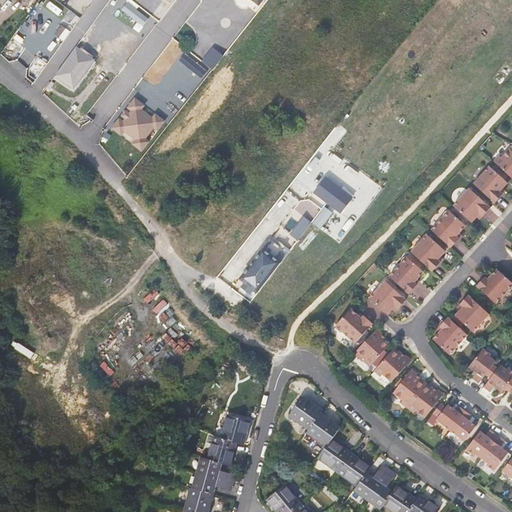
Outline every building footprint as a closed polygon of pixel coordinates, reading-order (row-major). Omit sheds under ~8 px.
[(258,10),(265,0),(253,0),(255,1),(252,5),(258,10)] [(145,24),(150,16),(127,2),(122,10),(145,24)] [(116,28),(125,16),(113,8),(105,19),(116,28)] [(90,43),(82,56),(94,63),(102,50),(90,43)] [(203,60),(213,69),(225,55),(214,46),(203,60)] [(87,79),(100,88),(109,75),(97,66),(87,79)] [(113,128),(144,148),(153,134),(150,132),(158,119),(135,104),(124,122),(120,119),(113,128)] [(494,162),(511,178),(511,151),(509,149),(502,158),(499,156),(494,162)] [(489,167),(473,184),(495,203),(503,194),(500,191),(507,183),(489,167)] [(341,216),(353,201),(325,179),(313,194),(341,216)] [(469,189),(453,206),(471,223),(479,215),(481,217),(490,208),(469,189)] [(431,230),(450,247),(458,239),(455,236),(464,225),(448,211),(444,211),(442,214),(442,217),(431,230)] [(299,240),(312,221),(305,216),(292,235),(299,240)] [(411,252),(432,271),(440,262),(437,259),(445,251),(426,234),(411,252)] [(259,296),(281,266),(263,253),(240,282),(245,286),(254,292),(259,296)] [(401,263),(389,276),(408,293),(416,284),(413,282),(423,271),(407,256),(403,257),(400,260),(401,263)] [(475,287),(495,304),(507,291),(510,291),(511,288),(511,283),(496,270),(486,280),(484,278),(475,287)] [(384,281),(369,298),(387,315),(394,306),(397,309),(406,300),(384,281)] [(254,292),(245,286),(242,290),(251,296),(254,292)] [(462,307),(454,315),(472,332),(489,314),(467,294),(459,304),(462,307)] [(350,308),(335,325),(336,326),(335,328),(338,331),(341,331),(355,342),(373,323),(363,315),(361,318),(350,308)] [(442,329),(432,340),(449,355),(452,355),(456,351),(455,348),(467,335),(447,317),(439,326),(442,329)] [(371,334),(353,355),(361,363),(359,365),(365,371),(384,350),(374,342),(377,339),(371,334)] [(482,349),(469,367),(476,373),(471,379),(478,384),(485,374),(492,364),(495,361),(489,357),(491,355),(482,349)] [(392,350),(373,371),(379,377),(378,378),(385,385),(389,381),(391,382),(410,362),(404,356),(402,359),(392,350)] [(492,364),(485,374),(490,378),(497,368),(492,364)] [(490,378),(483,388),(489,392),(493,387),(501,393),(504,389),(511,379),(511,378),(511,371),(507,368),(506,370),(500,365),(497,368),(490,378)] [(410,370),(393,393),(402,400),(399,403),(406,408),(423,386),(414,378),(416,375),(410,370)] [(423,386),(406,408),(413,413),(415,410),(425,417),(441,395),(435,390),(433,393),(423,386)] [(311,425),(321,411),(324,407),(305,393),(292,411),(311,425)] [(447,405),(436,420),(450,431),(465,411),(458,406),(455,410),(447,405)] [(229,411),(224,434),(238,438),(245,439),(251,417),(229,411)] [(328,443),(333,436),(341,424),(321,411),(311,425),(308,428),(328,443)] [(465,411),(450,431),(464,442),(475,426),(468,421),(472,416),(465,411)] [(232,461),(238,438),(224,434),(216,432),(210,455),(223,459),(232,461)] [(480,432),(466,450),(474,456),(475,455),(481,459),(498,436),(492,432),(488,438),(480,432)] [(339,468),(353,450),(333,436),(328,443),(320,454),(339,468)] [(498,436),(481,459),(487,463),(485,465),(494,471),(508,453),(499,447),(504,441),(498,436)] [(359,482),(368,470),(372,464),(353,450),(339,468),(359,482)] [(221,467),(223,459),(210,455),(203,453),(199,469),(234,478),(236,471),(221,467)] [(511,457),(502,471),(511,478),(511,457)] [(369,495),(390,466),(383,461),(374,474),(368,470),(359,482),(356,486),(369,495)] [(382,505),(385,500),(394,488),(388,484),(397,471),(390,466),(369,495),(382,505)] [(232,486),(234,478),(199,469),(195,484),(215,490),(217,482),(232,486)] [(282,511),(286,511),(301,499),(287,481),(269,496),(282,511)] [(401,511),(407,511),(409,510),(418,497),(398,483),(394,488),(385,500),(401,511)] [(208,511),(215,490),(195,484),(192,484),(186,507),(203,511),(208,511)] [(422,492),(418,497),(409,510),(411,511),(436,511),(441,505),(422,492)] [(311,511),(301,499),(286,511),(311,511)]
